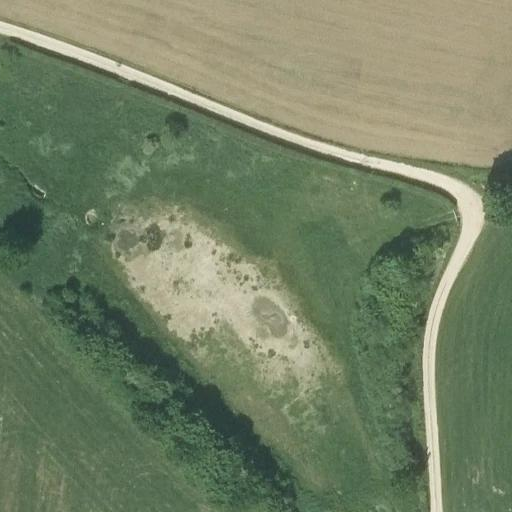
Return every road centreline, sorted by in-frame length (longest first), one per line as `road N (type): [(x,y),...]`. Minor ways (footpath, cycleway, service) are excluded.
road 1 (track): [(0,28),(297,142),(437,181),(460,194),(469,214)]
road 2 (track): [(469,214),(429,330),(434,511)]
